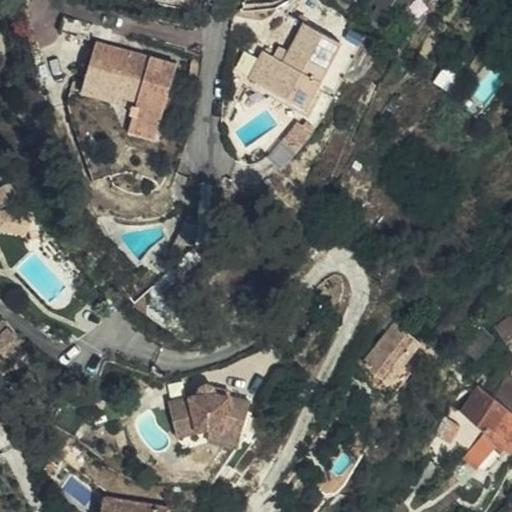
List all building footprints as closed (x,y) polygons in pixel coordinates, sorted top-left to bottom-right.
[(384,24),(407,0),(372,0),(366,7),(384,24)] [(285,61),(267,51),(253,76),(307,106),(343,42),(307,22),(285,61)] [(141,92),(138,105),(131,131),(156,139),(180,63),(100,40),(84,90),(110,97),(114,84),(141,92)] [(110,97),(138,105),(141,92),(114,84),(110,97)] [(306,168),(328,150),(320,141),(317,144),(315,141),(297,156),(306,168)] [(196,243),(198,223),(187,220),(177,242),(196,243)] [(511,320),(500,329),(511,343),(511,320)] [(399,322),(368,361),(391,379),(421,340),(399,322)] [(511,381),(497,398),(511,409),(511,381)] [(210,435),(244,443),(254,400),(219,391),(218,387),(213,384),(208,382),(203,384),(201,389),(200,392),(168,401),(182,443),(210,435)] [(511,409),(497,398),(484,388),(475,396),(463,414),(488,429),(464,459),(478,469),(481,471),(494,452),(509,461),(511,454),(511,409)] [(438,435),(436,440),(447,450),(457,436),(452,431),(458,422),(450,416),(447,421),(438,435)] [(170,511),(172,506),(108,496),(105,511),(170,511)]
